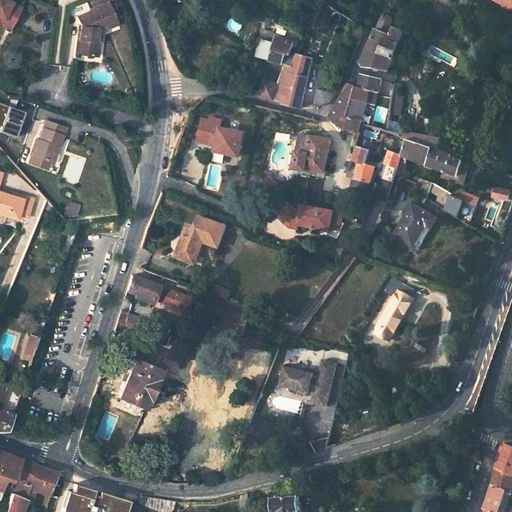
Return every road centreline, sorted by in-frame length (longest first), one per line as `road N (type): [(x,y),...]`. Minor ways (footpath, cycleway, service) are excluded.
road 1 (tertiary): [(511,245),(457,407),(395,443),(206,492),(133,489),(62,460)]
road 2 (unclassified): [(62,460),(146,189),(160,88)]
road 3 (unknown): [(382,204),(289,326),(124,261)]
road 4 (residential): [(160,88),(202,86),(322,116),(384,0)]
